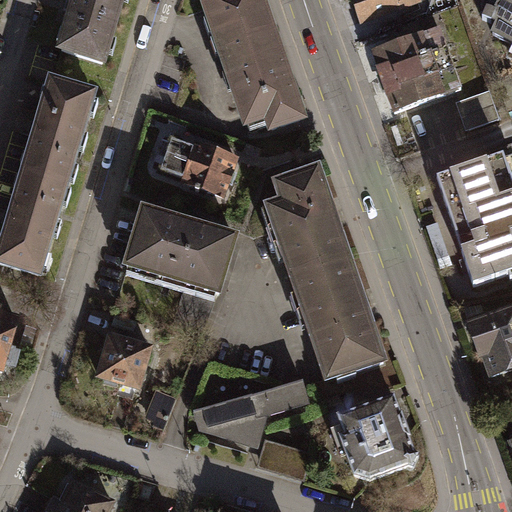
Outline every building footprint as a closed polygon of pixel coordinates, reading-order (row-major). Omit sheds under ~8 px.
[(121,0),(77,0),(63,52),(103,64),(121,0)] [(212,0),(205,2),(218,38),(244,29),(248,43),(271,35),(259,0),(212,0)] [(353,0),(362,23),(427,0),(353,0)] [(511,10),(499,4),(493,16),(486,13),(481,23),(497,31),(494,36),(511,45),(511,10)] [(218,38),(248,126),(269,119),(273,130),(301,121),(271,35),(248,43),(244,29),(218,38)] [(440,31),(375,54),(381,71),(380,72),(389,97),(390,97),(397,114),(462,91),(440,31)] [(51,87),(26,175),(64,187),(91,98),(51,87)] [(491,93),(460,103),(470,131),(500,120),(491,93)] [(239,158),(195,142),(193,148),(171,140),(160,170),(182,178),(180,184),(224,200),(239,158)] [(437,180),(475,288),(509,276),(511,282),(511,281),(511,182),(503,157),(437,180)] [(267,210),(297,296),(354,277),(318,172),(276,186),(282,204),(267,210)] [(26,175),(0,261),(0,264),(38,276),(64,187),(26,175)] [(236,240),(137,209),(120,263),(192,286),(181,321),(208,330),(236,240)] [(297,296),(326,381),(354,371),(355,374),(384,364),(354,277),(297,296)] [(511,311),(469,327),(480,359),(484,358),(491,379),(511,372),(511,311)] [(0,373),(3,374),(18,323),(0,318),(0,316),(1,313),(0,312),(0,373)] [(151,350),(110,338),(98,379),(139,391),(151,350)] [(192,414),(198,434),(246,448),(255,417),(304,405),(298,384),(192,414)] [(414,456),(394,401),(341,420),(348,437),(341,440),(355,478),(371,482),(409,468),(413,470),(419,458),(414,456)] [(306,481),(313,457),(264,443),(257,466),(306,481)] [(54,499),(47,511),(109,511),(114,504),(71,483),(61,503),(54,499)]
